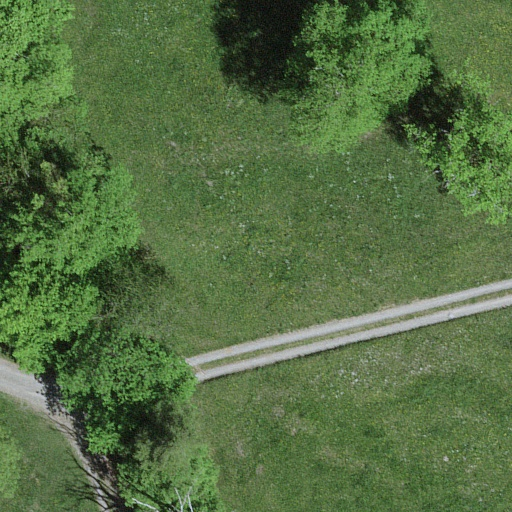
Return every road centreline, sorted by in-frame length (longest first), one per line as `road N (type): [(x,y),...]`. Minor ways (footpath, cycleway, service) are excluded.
road 1 (track): [(0,377),(64,397),(511,292)]
road 2 (track): [(64,397),(115,511)]
